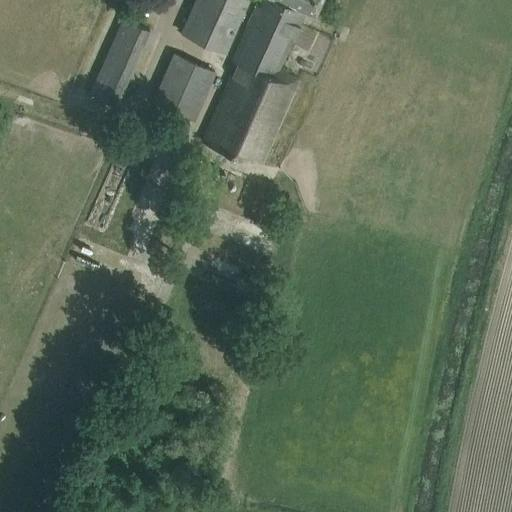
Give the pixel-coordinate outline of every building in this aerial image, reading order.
[(225,50),(246,0),(194,0),(181,31),(225,50)] [(316,16),(322,0),(256,0),(231,59),(238,61),(231,79),(229,78),(228,78),(202,139),(260,164),(297,78),(279,70),(304,11),(316,16)] [(83,92),(109,103),(141,31),(115,20),(83,92)] [(174,52),(153,100),(193,118),(214,70),(174,52)] [(246,182),(243,200),(262,203),(265,186),(246,182)] [(269,237),(272,229),(239,218),(236,226),(269,237)] [(61,401),(105,310),(83,300),(83,299),(67,291),(61,304),(56,301),(18,380),(61,401)]
